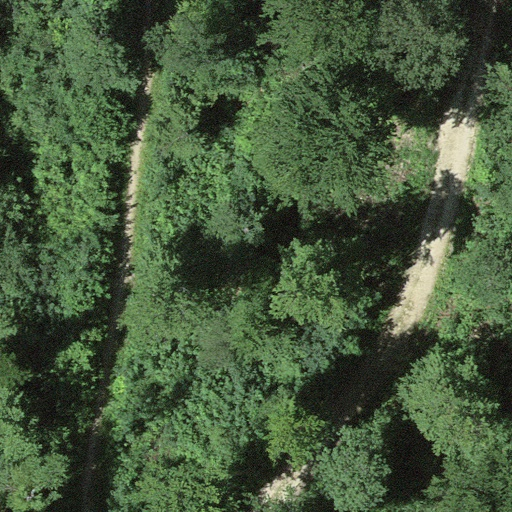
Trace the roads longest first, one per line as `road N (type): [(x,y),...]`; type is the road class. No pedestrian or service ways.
road 1 (track): [(477,0),(377,330),(250,511)]
road 2 (track): [(96,511),(96,423),(160,0)]
